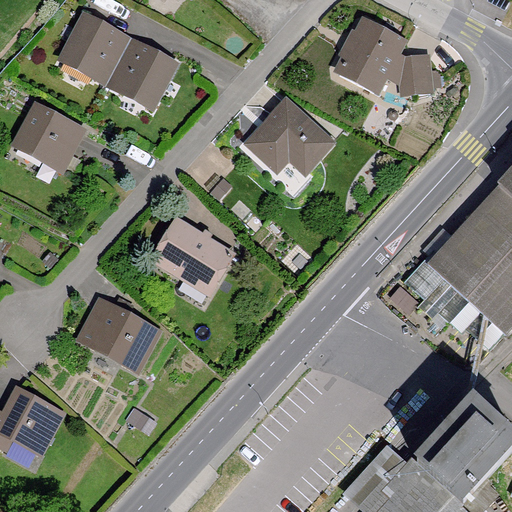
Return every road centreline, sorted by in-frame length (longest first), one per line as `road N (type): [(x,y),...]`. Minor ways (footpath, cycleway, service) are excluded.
road 1 (primary): [(323,307),(511,103)]
road 2 (primary): [(136,511),(323,307)]
road 3 (residential): [(511,60),(403,0)]
